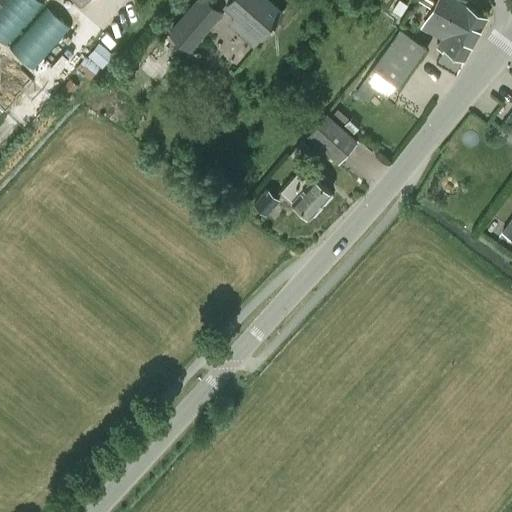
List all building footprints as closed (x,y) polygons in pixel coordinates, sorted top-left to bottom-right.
[(8,0),(0,9),(0,35),(8,42),(46,1),(44,0),(8,0)] [(197,0),(178,22),(169,33),(188,47),(198,37),(221,11),(207,0),(197,0)] [(253,45),(261,36),(282,13),(267,0),(230,0),(226,5),(236,14),(228,23),(253,45)] [(400,0),(398,0),(393,10),(401,15),(407,5),(400,0)] [(432,7),(426,18),(447,29),(437,46),(443,49),(436,61),(456,72),(465,56),(487,16),(458,0),(436,0),(435,3),(432,7)] [(36,68),(76,28),(52,5),(13,46),(36,68)] [(398,86),(426,47),(401,28),(372,67),(398,86)] [(102,69),(114,57),(99,45),(87,58),(85,57),(76,71),(92,80),(100,67),(102,69)] [(79,87),(70,80),(62,89),(70,97),(79,87)] [(338,161),(357,140),(350,134),(342,126),(327,113),(308,134),(338,161)] [(348,119),(342,126),(350,134),(356,126),(348,119)] [(302,154),(310,146),(303,140),(296,148),(302,154)] [(310,215),(331,191),(303,166),(281,190),(310,215)] [(266,213),(279,199),(267,187),(255,202),(266,213)] [(511,216),(502,230),(511,237),(511,216)]
